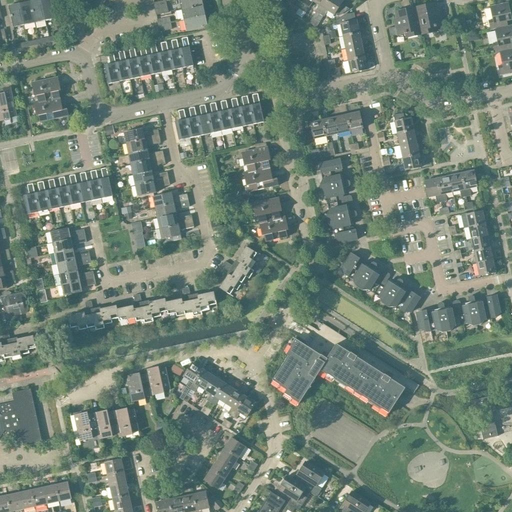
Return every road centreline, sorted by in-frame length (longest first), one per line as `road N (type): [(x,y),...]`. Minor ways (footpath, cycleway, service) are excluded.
road 1 (residential): [(92,226),(109,282),(206,259),(194,178),(177,169),(163,103)]
road 2 (residential): [(359,83),(391,230),(427,221),(447,290),(498,279),(511,285)]
road 3 (residential): [(294,302),(317,264),(303,236),(293,136),(306,94)]
road 4 (residential): [(74,391),(94,388),(115,371),(232,346),(254,361)]
road 5 (residential): [(151,511),(139,454),(165,448),(190,464),(208,438),(172,414)]
road 6 (residential): [(238,511),(277,438),(254,361)]
